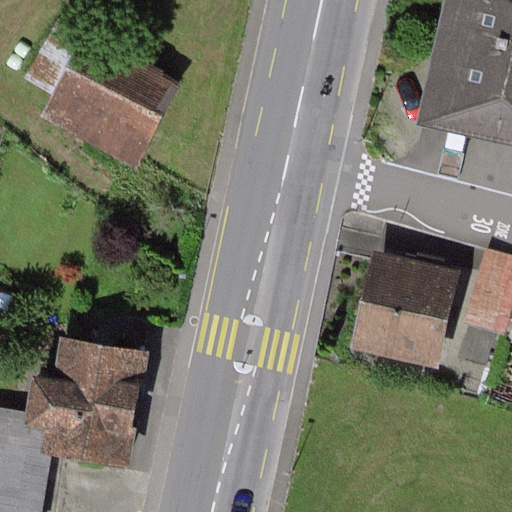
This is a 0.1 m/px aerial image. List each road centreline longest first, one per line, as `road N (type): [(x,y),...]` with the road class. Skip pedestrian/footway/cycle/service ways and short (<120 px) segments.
road 1 (tertiary): [(285,167),(211,511)]
road 2 (residential): [(285,167),(511,225)]
road 3 (tertiary): [(321,0),(285,167)]
